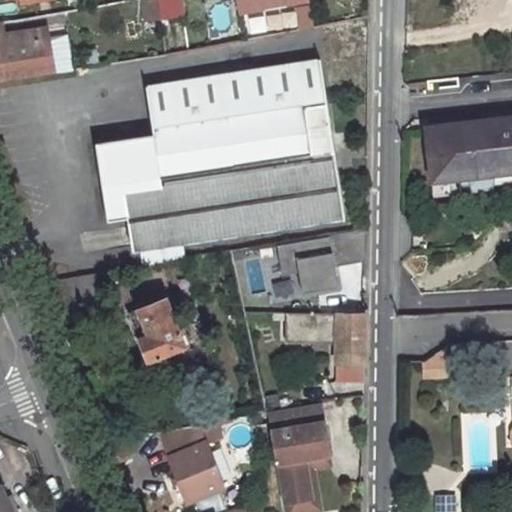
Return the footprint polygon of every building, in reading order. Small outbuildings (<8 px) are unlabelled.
[(158,0),(143,0),(147,22),(162,20),(158,0)] [(181,0),(158,0),(162,20),(184,16),(181,0)] [(264,8),(261,0),(287,0),(288,4),(307,1),(306,0),(238,0),(240,12),(264,8)] [(502,0),(459,0),(463,22),(505,17),(502,0)] [(48,29),(39,31),(41,39),(6,45),(5,38),(2,22),(0,22),(0,81),(55,73),(48,29)] [(39,31),(5,38),(6,45),(41,39),(39,31)] [(146,88),(151,119),(325,92),(320,61),(146,88)] [(325,92),(151,119),(154,136),(96,145),(109,222),(129,219),(170,212),(175,244),(181,243),(344,219),(325,92)] [(490,184),(489,176),(511,173),(511,118),(426,129),(434,194),(491,187),(490,184)] [(511,173),(489,176),(490,184),(511,181),(511,173)] [(170,212),(129,219),(134,250),(142,249),(143,262),(183,256),(181,243),(175,244),(170,212)] [(368,227),(330,234),(336,267),(367,261),(368,227)] [(242,260),(251,295),(267,291),(258,256),(242,260)] [(98,273),(44,282),(53,306),(107,298),(98,273)] [(511,286),(490,287),(491,311),(511,309),(511,286)] [(338,344),(336,381),(365,382),(367,297),(348,297),(348,314),(287,313),(286,337),(338,338),(338,344)] [(166,299),(130,313),(149,361),(186,346),(166,299)] [(424,365),(425,380),(448,380),(448,364),(424,365)] [(310,498),(304,464),(309,458),(327,455),(319,404),(268,413),(284,503),(310,498)] [(196,423),(159,430),(187,502),(222,487),(196,423)] [(107,438),(113,455),(127,453),(120,436),(107,438)] [(304,464),(310,498),(284,503),(285,511),(308,511),(319,510),(312,468),(329,464),(327,455),(309,458),(304,464)] [(2,484),(0,484),(0,511),(18,511),(13,500),(8,502),(2,484)] [(437,496),(436,511),(455,511),(456,496),(437,496)]
